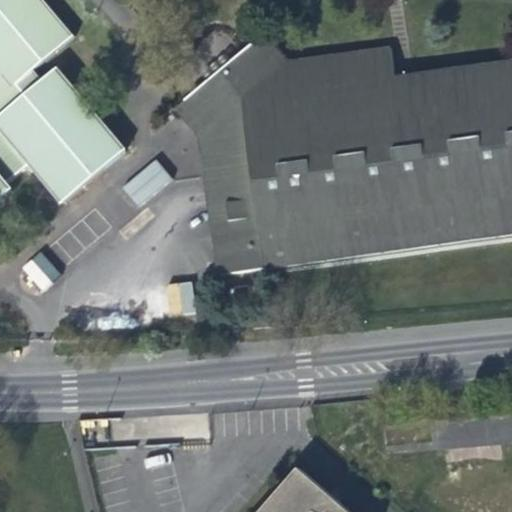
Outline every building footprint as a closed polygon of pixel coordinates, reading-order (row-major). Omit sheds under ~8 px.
[(124,155),(56,72),(41,84),(31,73),(72,40),(38,0),(0,0),(0,203),(10,195),(3,187),(29,166),(62,206),(124,155)] [(172,109),(187,125),(195,134),(216,275),(511,234),(511,59),(393,75),(389,46),(284,59),(262,33),(172,109)] [(155,159),(121,187),(138,208),(173,180),(155,159)] [(42,292),(62,274),(40,251),(21,269),(42,292)] [(166,284),(169,316),(194,313),(191,281),(166,284)] [(346,511),(300,472),(265,511),(346,511)]
